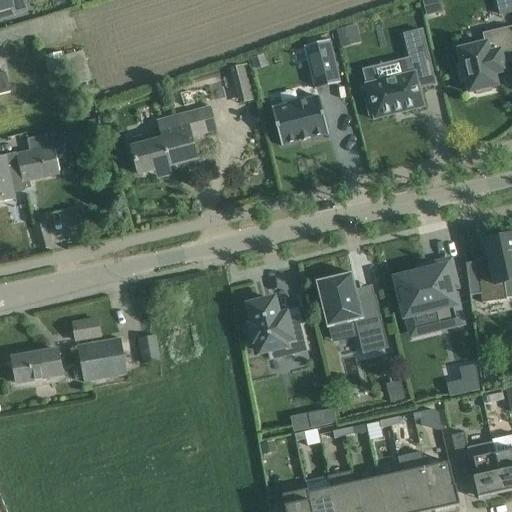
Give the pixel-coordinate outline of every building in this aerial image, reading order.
[(9,0),(0,0),(0,22),(15,18),(9,0)] [(439,0),(425,0),(422,1),(427,17),(443,13),(439,0)] [(511,0),(495,0),(500,16),(511,13),(511,0)] [(357,25),(336,30),(341,49),(362,44),(357,25)] [(476,92),(477,96),(491,92),(490,88),(497,87),(494,75),(505,72),(503,64),(511,62),(511,32),(511,28),(482,35),(485,44),(459,51),(462,66),(458,67),(462,81),(466,80),(469,93),(476,92)] [(369,100),(365,101),(369,117),(373,116),(374,120),(424,108),(419,89),(435,85),(422,31),(404,35),(413,73),(365,85),(369,100)] [(329,41),(305,47),(316,90),(340,84),(329,41)] [(92,81),(82,47),(43,58),(49,78),(66,73),(70,88),(92,81)] [(263,55),(251,59),(254,70),(267,65),(263,55)] [(247,64),(230,69),(233,81),(250,77),(247,64)] [(0,74),(0,95),(10,93),(6,73),(0,74)] [(319,98),(272,109),(281,147),(300,142),(301,143),(310,141),(310,140),(329,135),(319,98)] [(216,131),(210,108),(158,122),(161,132),(129,140),(139,176),(140,175),(170,167),(197,160),(191,138),(216,131)] [(30,152),(12,156),(21,191),(31,189),(29,181),(60,175),(51,134),(27,139),(30,152)] [(13,193),(21,191),(12,156),(0,159),(0,203),(15,200),(13,193)] [(71,187),(69,178),(53,181),(55,190),(71,187)] [(52,246),(45,222),(34,225),(40,249),(52,246)] [(488,260),(466,265),(470,297),(481,295),(482,304),(507,301),(504,284),(511,281),(511,235),(484,242),(488,260)] [(429,272),(396,280),(405,318),(435,311),(437,316),(440,330),(462,324),(460,317),(457,304),(455,305),(454,298),(452,289),(457,288),(450,261),(428,267),(429,272)] [(359,300),(352,274),(316,283),(327,329),(355,322),(363,355),(388,349),(375,296),(359,300)] [(152,313),(147,295),(135,299),(139,316),(152,313)] [(255,342),(257,342),(260,353),(268,351),(270,361),(308,351),(300,320),(287,323),(285,316),(278,318),(273,301),(249,307),(254,326),(251,327),(255,342)] [(100,337),(97,321),(73,325),(76,341),(100,337)] [(160,362),(156,336),(138,339),(142,365),(160,362)] [(127,375),(121,340),(77,348),(84,383),(127,375)] [(63,376),(58,351),(12,359),(17,384),(63,376)] [(488,364),(481,365),(485,385),(497,382),(493,363),(488,364)] [(391,404),(405,400),(401,385),(387,389),(391,404)] [(311,429),(325,426),(322,412),(308,415),(311,429)] [(424,420),(423,413),(413,415),(414,422),(424,420)] [(401,425),(399,418),(389,420),(391,427),(401,425)] [(389,420),(380,422),(381,429),(391,427),(389,420)] [(354,435),(352,428),(343,431),(344,437),(354,435)] [(344,437),(343,431),(333,433),(334,440),(344,437)] [(305,440),(303,433),(294,435),(296,442),(305,440)] [(490,497),(504,494),(493,443),(492,444),(468,449),(464,434),(452,437),(458,464),(475,460),(478,477),(474,478),(478,497),(479,500),(490,497)] [(285,444),(296,442),(294,435),(284,437),(285,444)] [(511,436),(491,441),(492,444),(493,443),(504,494),(511,492),(511,436)] [(273,442),(261,445),(263,455),(275,453),(273,442)] [(429,490),(434,511),(460,506),(455,486),(454,486),(449,463),(425,468),(429,490)] [(432,511),(434,511),(425,469),(401,474),(409,511),(432,511)] [(328,477),(335,511),(360,511),(354,484),(355,484),(353,472),(328,477)] [(409,511),(401,474),(378,479),(385,511),(409,511)] [(335,511),(328,477),(306,482),(307,491),(311,511),(335,511)] [(385,511),(378,479),(355,484),(354,484),(360,511),(385,511)] [(311,511),(307,491),(282,496),(285,511),(311,511)]
